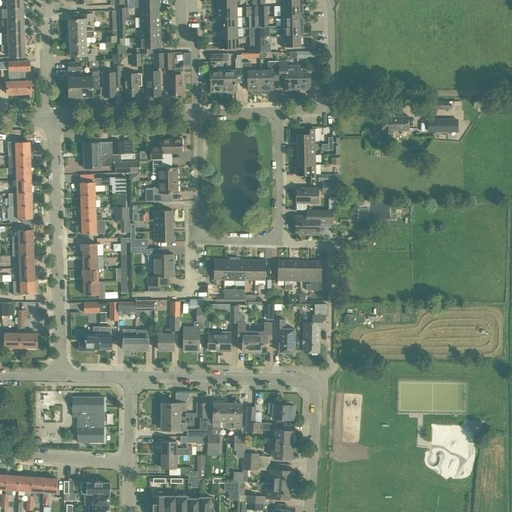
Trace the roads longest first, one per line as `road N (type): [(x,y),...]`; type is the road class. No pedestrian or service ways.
road 1 (residential): [(305,511),(314,374),(128,378)]
road 2 (residential): [(56,375),(45,117)]
road 3 (residential): [(45,117),(198,113)]
road 4 (residential): [(278,241),(278,112)]
road 5 (residential): [(128,464),(0,455)]
road 6 (residential): [(201,240),(198,113)]
road 7 (residential): [(198,113),(194,43),(180,41),(178,0)]
road 8 (residential): [(133,296),(191,296),(190,244),(201,240)]
road 9 (residential): [(55,0),(47,5),(45,117)]
